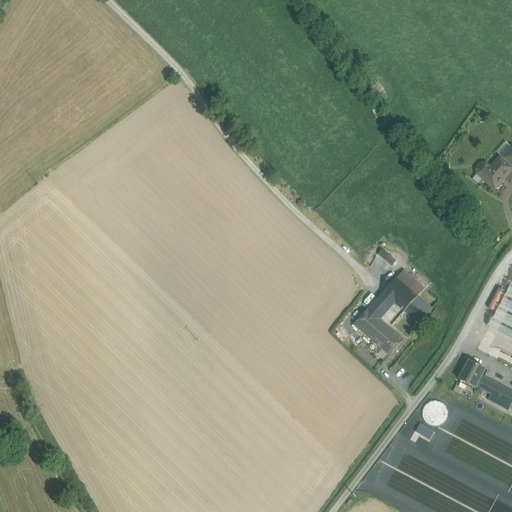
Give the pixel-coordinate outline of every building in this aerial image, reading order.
[(500,158),(491,169),(486,165),(482,165),(478,170),(478,174),(483,179),(484,182),(486,184),(489,183),(495,189),(499,188),(501,186),(501,182),(504,179),(505,179),(511,170),(511,165),(509,163),(511,158),(511,155),(508,152),(502,160),(500,158)] [(425,290),(403,271),(397,279),(418,297),(425,290)] [(418,297),(397,279),(384,294),(405,312),(405,311),(413,303),(418,297)] [(511,283),(488,329),(511,341),(511,283)] [(378,300),(355,326),(375,345),(390,329),(381,320),(389,310),(378,300)] [(427,316),(413,303),(405,311),(419,324),(427,316)] [(390,329),(375,345),(389,358),(404,341),(390,329)] [(486,370),(470,362),(460,381),(476,389),(477,388),(483,391),(489,380),(482,377),(486,370)] [(500,386),(489,380),(483,391),(491,395),(494,397),(500,386)] [(511,404),(511,392),(500,386),(494,397),(491,395),(488,401),(509,411),(511,404)] [(445,422),(444,402),(424,403),(426,423),(445,422)]
